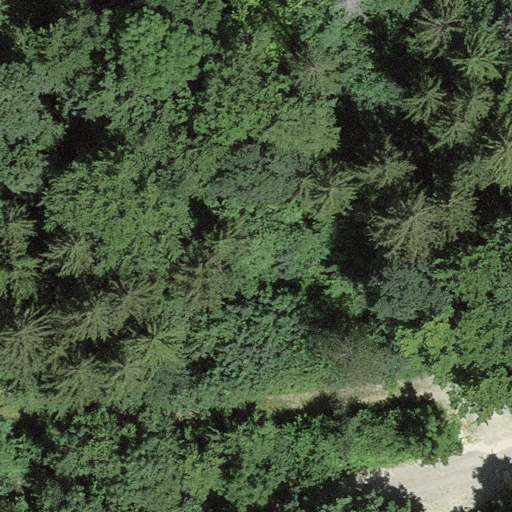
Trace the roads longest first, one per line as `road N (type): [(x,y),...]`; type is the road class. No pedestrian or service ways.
road 1 (track): [(511,415),(472,396),(418,391),(229,412),(0,406)]
road 2 (track): [(279,511),(511,451)]
